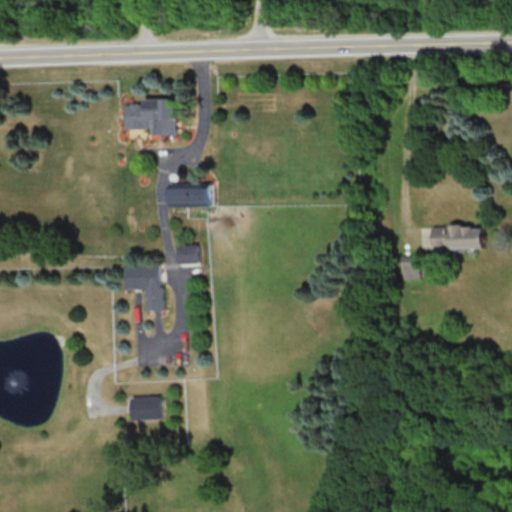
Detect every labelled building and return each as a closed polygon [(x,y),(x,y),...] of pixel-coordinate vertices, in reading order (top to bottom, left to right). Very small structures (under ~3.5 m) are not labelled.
[(127,128),(153,128),(153,134),(178,133),(177,97),(146,98),(146,103),(126,103),(127,128)] [(213,205),(213,182),(172,182),(172,206),(213,205)] [(433,247),(486,247),(486,225),(433,225),(433,247)] [(200,243),(180,244),(181,262),(200,262),(200,243)] [(402,255),(403,278),(420,278),(419,254),(402,255)] [(147,288),(147,309),(166,308),(165,285),(162,285),(161,265),(126,266),(127,288),(147,288)] [(133,419),(163,418),(162,395),(132,396),(133,419)]
